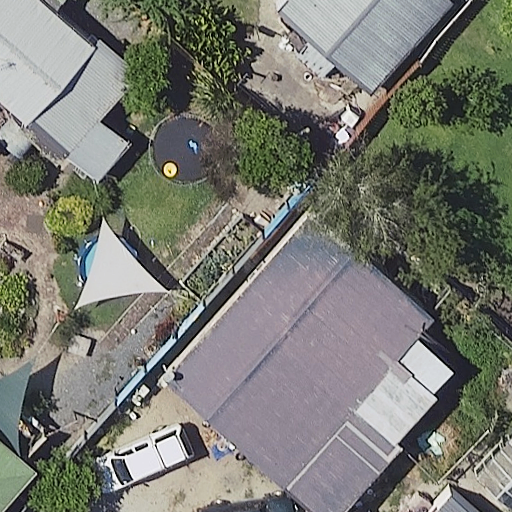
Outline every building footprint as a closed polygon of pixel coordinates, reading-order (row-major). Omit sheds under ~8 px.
[(125,67),(48,0),(0,0),(0,88),(60,141),(125,67)] [(436,0),(274,0),(274,1),(367,81),(436,0)] [(161,364),(283,470),(422,313),(300,206),(161,364)] [(511,403),(467,459),(511,495),(511,403)] [(0,490),(29,458),(0,431),(0,490)] [(418,511),(480,511),(445,481),(418,511)]
